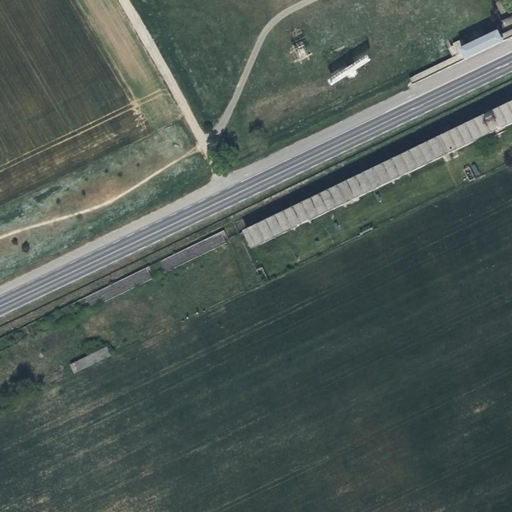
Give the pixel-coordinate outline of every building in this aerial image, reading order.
[(511,30),(500,36),(503,41),(511,36),(511,30)] [(448,48),(453,58),(455,63),(503,41),(500,36),(499,33),(467,48),(463,39),(454,44),(455,45),(448,48)] [(411,84),(455,63),(453,58),(408,79),(411,84)] [(511,122),(511,101),(248,228),(256,245),(511,122)] [(476,178),(470,166),(463,170),(469,181),(476,178)] [(0,352),(226,244),(220,231),(0,336),(0,352)] [(262,267),(256,270),(262,281),(268,278),(262,267)] [(110,355),(107,347),(70,364),(74,372),(110,355)]
